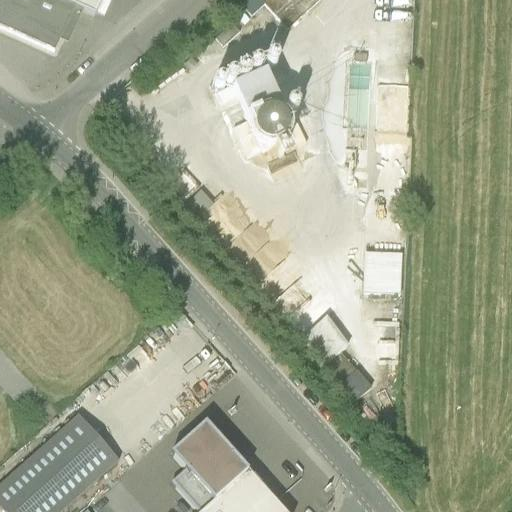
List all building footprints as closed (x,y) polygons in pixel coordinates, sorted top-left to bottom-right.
[(82,13),(53,0),(0,0),(0,30),(53,54),(58,43),(67,47),(82,13)] [(53,0),(82,13),(102,22),(112,0),(110,0),(53,0)] [(249,0),(241,8),(251,19),(263,8),(286,33),(319,3),(316,0),(249,0)] [(238,35),(231,26),(215,41),(222,49),(238,35)] [(366,57),(354,57),(353,64),(344,64),(341,132),(345,132),(344,153),(367,154),(371,65),(366,65),(366,57)] [(407,89),(377,87),(375,140),(405,141),(407,89)] [(240,98),(235,88),(214,98),(220,109),(240,98)] [(242,95),(254,120),(259,117),(264,115),(253,90),(242,95)] [(136,135),(122,121),(104,138),(118,152),(136,135)] [(298,164),(290,146),(275,153),(261,160),(270,178),(298,164)] [(213,207),(199,193),(179,211),(192,226),(213,207)] [(400,255),(363,254),(362,295),(399,296),(400,255)] [(347,348),(322,319),(296,342),(336,389),(354,374),(338,356),(347,348)] [(0,487),(0,511),(60,511),(113,466),(102,454),(93,443),(74,422),(0,487)] [(179,475),(206,505),(242,475),(198,425),(163,457),(179,475)] [(167,486),(189,511),(198,511),(206,505),(179,475),(167,486)] [(274,511),(242,475),(206,505),(198,511),(274,511)]
